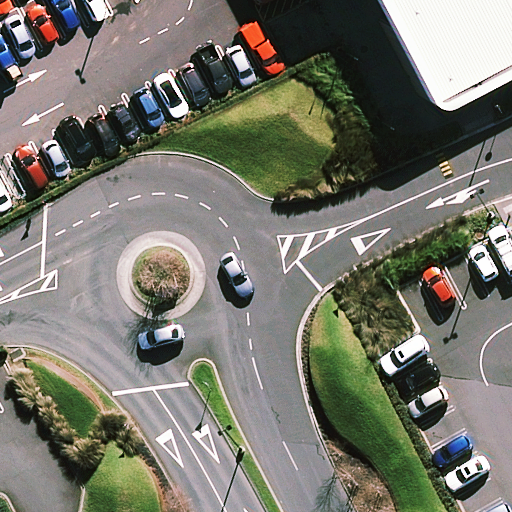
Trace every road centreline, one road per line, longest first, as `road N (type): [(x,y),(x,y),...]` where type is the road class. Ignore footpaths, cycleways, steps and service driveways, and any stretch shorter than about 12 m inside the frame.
road 1 (unclassified): [(117,332),(98,311),(85,260),(108,212),(129,197),(179,191),(223,215),(243,261),(240,291)]
road 2 (unclassified): [(240,291),(257,374),(319,511)]
road 3 (unclassified): [(225,511),(190,441),(117,332)]
road 4 (unclassified): [(240,291),(211,332),(188,343),(163,347),(117,332)]
road 5 (unknown): [(109,53),(153,190)]
